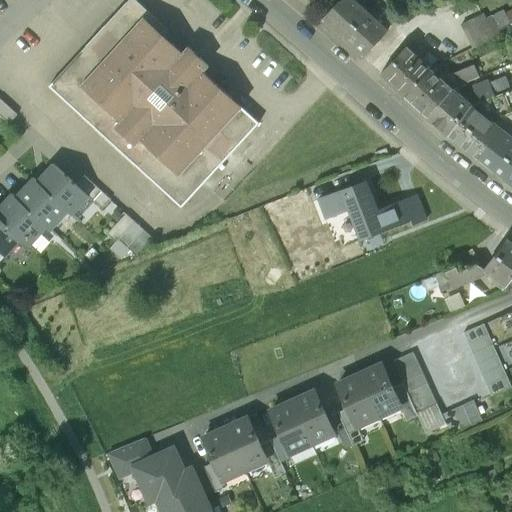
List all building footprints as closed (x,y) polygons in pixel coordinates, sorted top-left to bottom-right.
[(354,0),(339,0),(338,1),(321,19),(342,38),(366,11),(354,0)] [(182,53),(127,2),(49,86),(181,207),(259,123),(239,104),(222,89),(202,70),(208,64),(188,47),(182,53)] [(366,11),(342,38),(363,57),(387,30),(366,11)] [(481,15),(462,24),(473,47),(508,30),(506,25),(497,29),(490,16),(484,20),(481,15)] [(430,70),(405,47),(381,73),(406,96),(430,70)] [(473,65),(454,74),(459,86),(478,78),(473,65)] [(430,70),(406,96),(428,116),(453,89),(458,87),(459,86),(454,74),(440,79),(430,70)] [(488,82),(474,88),(476,92),(479,90),(484,101),(494,96),(488,82)] [(453,89),(428,116),(449,135),(472,106),(472,107),(473,106),(484,101),(479,90),(476,92),(469,94),(465,99),(457,92),(461,89),(458,87),(453,89)] [(17,114),(0,98),(0,114),(9,123),(17,114)] [(472,106),(449,135),(478,157),(501,129),(489,119),(472,107),(472,106)] [(511,107),(489,119),(501,129),(502,128),(511,123),(511,107)] [(511,123),(502,128),(501,129),(511,137),(511,135),(511,123)] [(501,129),(478,157),(507,180),(511,172),(511,137),(501,129)] [(388,148),(376,153),(378,157),(390,153),(388,148)] [(76,184),(53,163),(52,165),(55,167),(44,179),(41,177),(37,181),(69,210),(68,211),(72,214),(89,196),(76,184)] [(84,175),(76,184),(89,196),(103,208),(111,200),(84,175)] [(69,210),(37,181),(34,177),(29,182),(32,185),(19,198),(17,196),(16,196),(16,197),(47,226),(51,230),(68,211),(69,210)] [(417,195),(377,211),(365,182),(322,198),(329,216),(349,209),(360,239),(411,219),(413,224),(426,219),(417,195)] [(47,226),(16,197),(16,196),(12,193),(11,194),(14,197),(1,211),(0,209),(0,217),(22,238),(21,238),(29,245),(47,226)] [(126,213),(107,234),(116,242),(118,239),(134,221),(126,213)] [(22,238),(0,217),(0,250),(6,256),(21,238),(22,238)] [(134,221),(118,239),(127,247),(143,229),(134,221)] [(143,229),(127,247),(136,255),(152,238),(143,229)] [(511,243),(507,240),(485,269),(487,271),(506,285),(511,277),(511,243)] [(478,264),(460,271),(457,265),(446,270),(453,285),(487,271),(485,269),(478,264)] [(511,387),(483,324),(462,333),(491,396),(511,387)] [(413,351),(393,361),(398,371),(418,362),(413,351)] [(418,362),(398,371),(403,381),(423,372),(418,362)] [(392,387),(382,363),(360,373),(379,416),(400,406),(401,406),(392,387)] [(423,372),(403,381),(403,382),(408,392),(427,383),(423,372)] [(379,416),(360,373),(338,383),(349,407),(357,426),(379,416)] [(403,382),(392,387),(401,406),(400,406),(407,420),(418,415),(417,413),(412,402),(408,392),(403,382)] [(427,383),(408,392),(412,402),(432,393),(427,383)] [(334,432),(315,390),(293,400),(312,442),(334,432)] [(432,393),(412,402),(417,413),(437,404),(432,393)] [(293,400),(271,410),(290,452),(312,442),(293,400)] [(473,400),(442,414),(446,423),(451,434),(482,420),(473,400)] [(437,404),(417,413),(418,415),(426,432),(446,423),(442,414),(437,404)] [(349,407),(338,412),(353,445),(364,440),(357,426),(349,407)] [(260,444),(248,417),(226,427),(245,469),(267,459),(260,444)] [(245,469),(226,427),(204,437),(215,461),(223,479),(245,469)] [(144,438),(110,451),(121,475),(137,468),(136,466),(153,459),(144,438)] [(286,472),(271,439),(260,444),(267,459),(275,477),(286,472)] [(153,459),(136,466),(137,468),(151,499),(158,495),(165,511),(209,511),(194,477),(183,473),(173,450),(153,459)] [(215,461),(204,466),(216,491),(226,487),(223,479),(215,461)]
